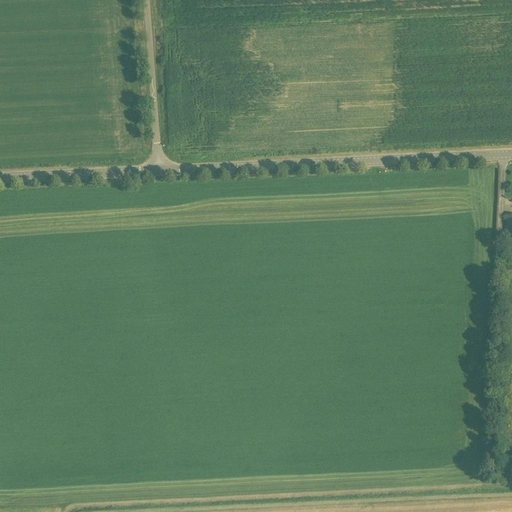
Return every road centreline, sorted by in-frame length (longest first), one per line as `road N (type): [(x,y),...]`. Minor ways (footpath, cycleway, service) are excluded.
road 1 (tertiary): [(511,154),(157,170)]
road 2 (unclassified): [(157,170),(145,0)]
road 3 (tertiary): [(0,177),(157,170)]
